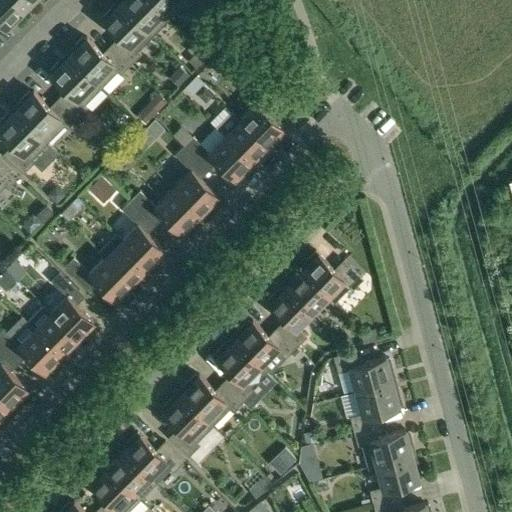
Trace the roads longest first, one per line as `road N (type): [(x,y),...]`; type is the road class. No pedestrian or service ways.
road 1 (residential): [(372,151),(338,113),(0,453)]
road 2 (residential): [(25,511),(372,151)]
road 3 (residential): [(372,151),(393,192),(478,511)]
